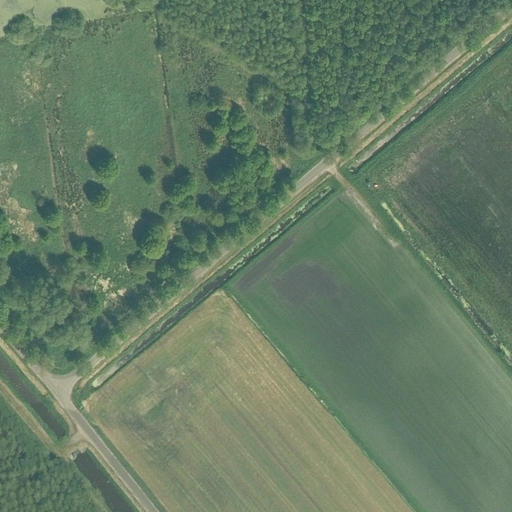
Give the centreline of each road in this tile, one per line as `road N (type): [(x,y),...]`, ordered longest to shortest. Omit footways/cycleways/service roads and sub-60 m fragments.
road 1 (unclassified): [(57,391),(511,6)]
road 2 (unclassified): [(57,391),(152,511)]
